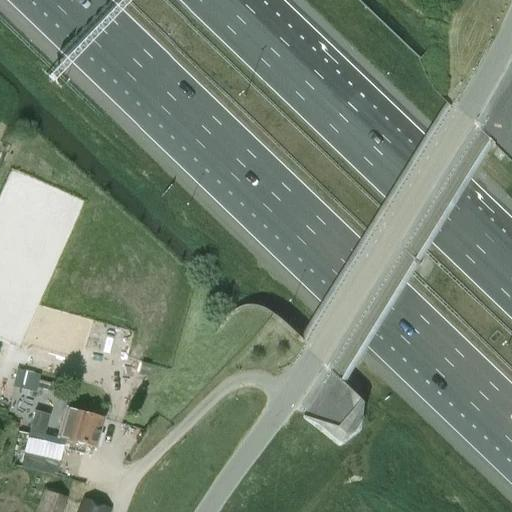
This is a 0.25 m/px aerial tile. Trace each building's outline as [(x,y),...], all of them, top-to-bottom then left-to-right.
[(140,373),(148,376),(151,365),(143,363),(140,373)] [(39,377),(19,372),(15,389),(35,393),(39,377)] [(103,418),(67,408),(59,438),(71,442),(68,450),(83,455),(86,446),(95,448),(103,418)] [(23,458),(20,470),(55,478),(58,466),(64,441),(28,433),(23,454),(23,458)] [(63,511),(67,498),(43,490),(35,511),(63,511)] [(106,511),(108,508),(83,499),(78,511),(106,511)]
